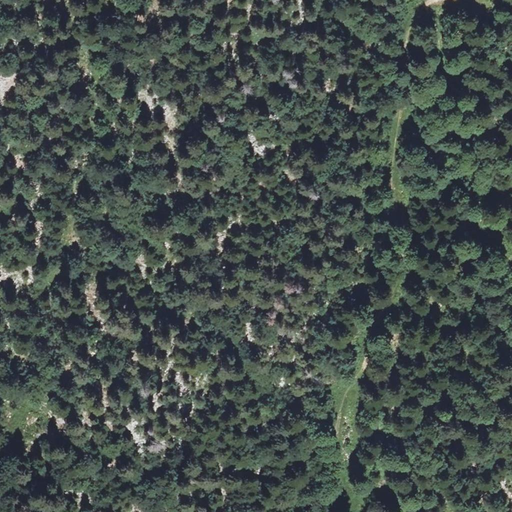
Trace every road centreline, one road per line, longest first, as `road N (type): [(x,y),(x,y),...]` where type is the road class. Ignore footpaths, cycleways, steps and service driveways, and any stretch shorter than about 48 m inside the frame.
road 1 (track): [(343,511),(340,435),(370,332),(399,271),(395,179),(405,74),(415,21),(439,0)]
road 2 (track): [(511,244),(454,175),(442,117),(444,0)]
